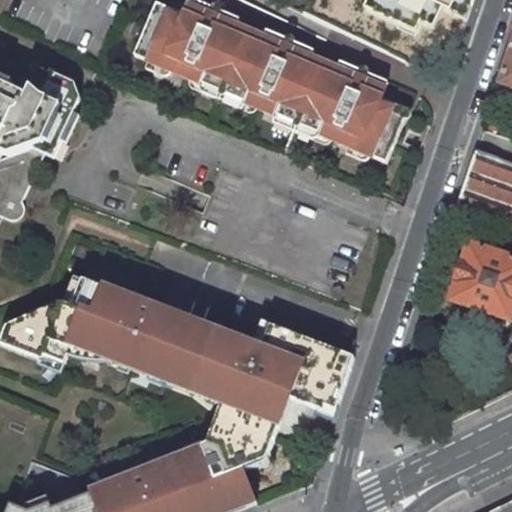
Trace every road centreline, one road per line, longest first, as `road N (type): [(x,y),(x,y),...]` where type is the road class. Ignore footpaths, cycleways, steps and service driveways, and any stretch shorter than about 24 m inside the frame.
road 1 (residential): [(499,0),(351,433),(334,511)]
road 2 (unknown): [(452,99),(228,0)]
road 3 (residential): [(511,437),(348,511)]
